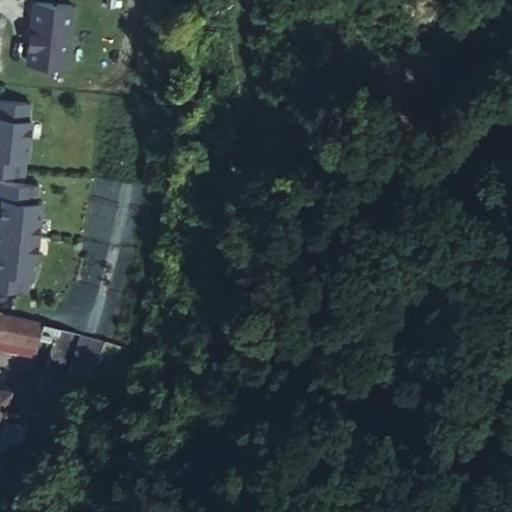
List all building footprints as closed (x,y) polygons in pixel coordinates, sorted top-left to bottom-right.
[(27,39),(25,58),(65,63),(72,3),(49,0),(31,0),(28,29),(30,29),(29,39),(27,39)] [(0,169),(27,173),(29,154),(31,154),(35,119),(33,118),(35,102),(0,98),(0,169)] [(0,232),(37,237),(41,200),(35,200),(37,188),(0,184),(0,232)] [(33,274),(37,237),(0,232),(0,280),(26,284),(27,273),(33,274)] [(0,338),(31,346),(37,321),(0,311),(0,338)] [(31,346),(37,348),(43,322),(37,321),(31,346)] [(81,371),(93,375),(103,341),(61,328),(51,361),(49,361),(42,383),(48,386),(38,419),(64,427),(81,371)] [(36,395),(8,389),(9,387),(0,385),(0,417),(1,418),(2,417),(30,423),(36,395)]
